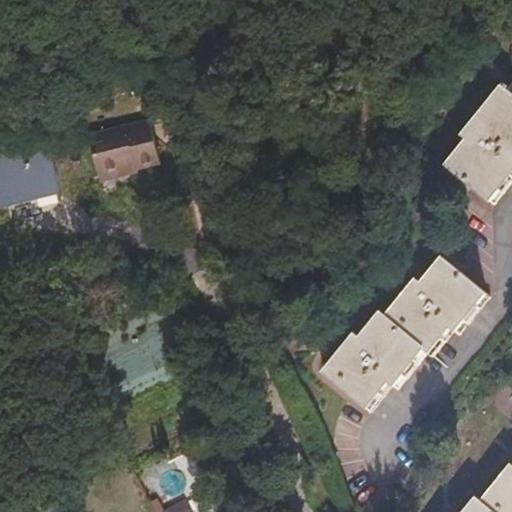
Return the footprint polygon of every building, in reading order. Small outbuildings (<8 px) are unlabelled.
[(499,73),(456,123),(463,129),(443,153),(492,196),(511,172),(511,71),(506,78),(499,73)] [(88,134),(99,175),(137,166),(138,169),(161,163),(151,121),(88,134)] [(0,137),(0,152),(17,148),(13,134),(0,137)] [(0,205),(24,200),(58,192),(47,141),(17,148),(0,152),(0,205)] [(137,166),(99,175),(101,182),(138,172),(138,169),(137,166)] [(58,192),(24,200),(28,209),(61,204),(58,192)] [(377,300),(356,327),(349,323),(317,363),(364,402),(385,374),(391,378),(419,343),(426,347),(445,321),(453,326),(485,284),(436,245),(414,272),(408,270),(382,303),(377,300)] [(511,511),(511,462),(481,500),(475,496),(461,511),(511,511)]
